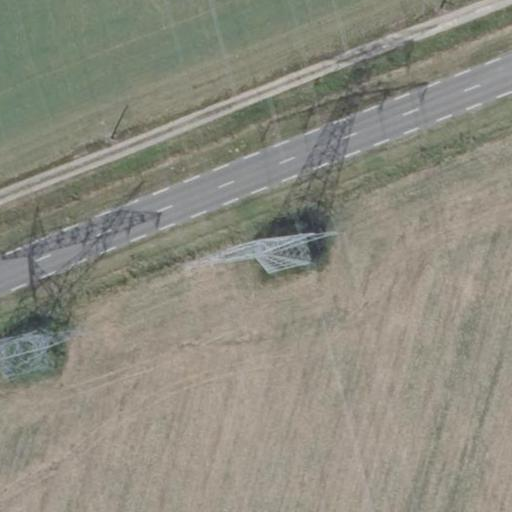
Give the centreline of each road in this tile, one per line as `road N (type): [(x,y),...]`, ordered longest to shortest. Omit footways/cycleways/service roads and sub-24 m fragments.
road 1 (secondary): [(0,278),(511,73)]
road 2 (track): [(0,200),(487,0)]
